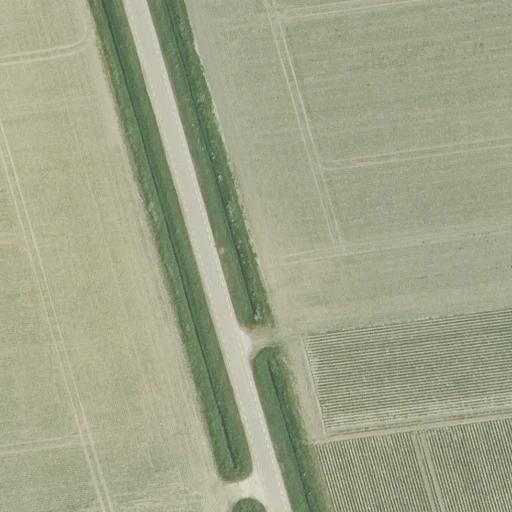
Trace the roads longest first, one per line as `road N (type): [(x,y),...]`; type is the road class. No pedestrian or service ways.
road 1 (tertiary): [(278,511),(134,0)]
road 2 (track): [(132,511),(269,482)]
